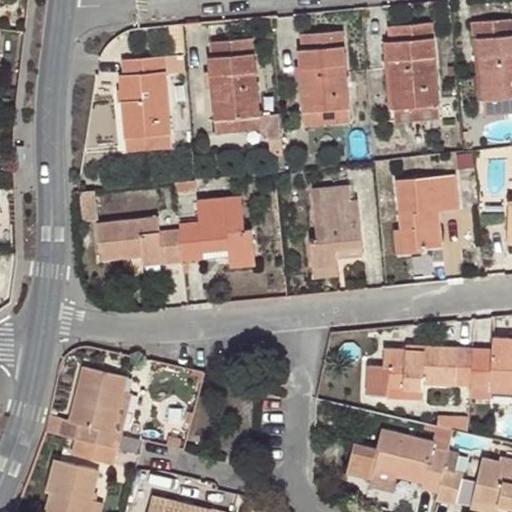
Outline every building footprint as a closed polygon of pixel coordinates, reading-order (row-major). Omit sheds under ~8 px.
[(483,101),(511,98),(511,19),(472,22),(473,38),(477,38),(481,101),(483,101)] [(391,108),(393,109),(439,105),(432,23),(391,26),(392,41),(386,42),(391,108)] [(298,48),(303,110),(347,107),(341,31),(300,34),(301,47),(298,48)] [(207,56),(213,118),(258,114),(251,38),(209,41),(210,56),(207,56)] [(186,72),(184,54),(124,60),(124,74),(118,75),(124,138),(169,132),(165,75),(186,72)] [(511,98),(483,101),(484,113),(511,111),(511,98)] [(439,105),(393,109),(394,122),(441,119),(439,105)] [(347,107),(303,110),(304,123),(349,119),(347,107)] [(258,114),(213,118),(215,133),(260,129),(258,114)] [(169,132),(124,138),(125,151),(171,145),(169,132)] [(282,152),(281,137),(268,140),(269,154),(282,152)] [(456,173),(395,178),(401,253),(423,251),(423,247),(442,246),(441,221),(431,222),(430,208),(440,207),(458,206),(456,173)] [(310,238),(313,270),(339,268),(338,260),(337,249),(363,246),(358,198),(352,198),(351,184),(313,187),(317,237),(310,238)] [(182,228),(185,262),(203,260),(203,253),(202,243),(228,241),(228,251),(229,258),(255,256),(252,227),(244,226),(242,194),(198,199),(199,220),(181,222),(182,228)] [(440,207),(430,208),(431,222),(441,221),(440,207)] [(164,264),(185,262),(182,228),(160,230),(159,215),(97,221),(100,259),(141,256),(163,254),(164,264)] [(202,243),(203,253),(228,251),(228,241),(202,243)] [(363,256),(363,246),(337,249),(338,260),(363,256)] [(143,265),(164,264),(163,254),(141,256),(143,265)] [(255,264),(255,256),(229,258),(230,267),(255,264)] [(339,268),(313,270),(314,278),(340,276),(339,268)] [(492,346),(473,346),(471,386),(471,392),(489,392),(490,383),(511,384),(511,336),(493,336),(492,346)] [(471,386),(473,346),(407,343),(407,347),(385,347),(384,364),(371,365),(372,388),(388,389),(424,390),(424,385),(471,386)] [(58,420),(55,433),(73,437),(113,446),(117,432),(109,430),(118,396),(123,375),(80,364),(67,420),(58,420)] [(511,384),(490,383),(489,392),(511,393),(511,384)] [(109,430),(117,432),(126,397),(118,396),(109,430)] [(431,437),(359,419),(354,440),(330,434),(323,463),(347,468),(349,462),(370,467),(420,480),(419,486),(437,491),(442,465),(446,448),(429,444),(431,437)] [(109,462),(113,446),(73,437),(69,453),(109,462)] [(511,459),(481,452),(470,497),(498,505),(499,501),(511,504),(511,459)] [(88,511),(92,498),(87,497),(96,467),(54,456),(45,489),(49,490),(43,511),(88,511)] [(462,470),(442,465),(437,491),(435,498),(455,502),(462,470)] [(419,486),(420,480),(370,467),(369,474),(419,486)] [(227,511),(208,507),(206,511),(168,503),(169,498),(150,493),(145,511),(227,511)] [(495,511),(498,505),(470,497),(468,505),(492,511),(495,511)] [(97,511),(100,501),(92,498),(88,511),(97,511)] [(206,511),(208,507),(169,498),(168,503),(206,511)]
